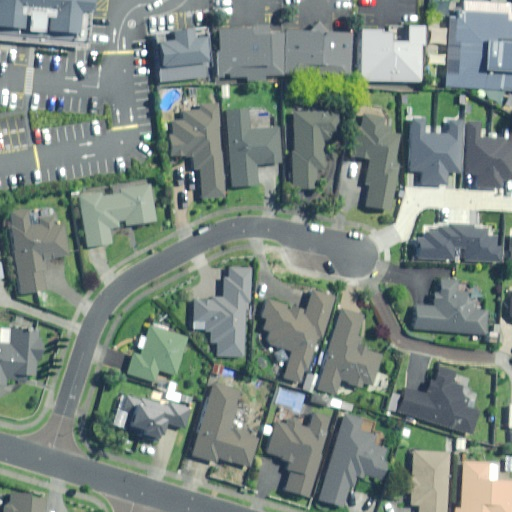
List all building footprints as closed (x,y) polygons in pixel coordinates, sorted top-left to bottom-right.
[(0,0),(0,24),(74,30),(75,12),(83,12),(83,0),(0,0)] [(449,25),(442,24),(439,73),(438,87),(511,92),(511,12),(507,12),(507,5),(459,1),(458,12),(450,12),(449,25)] [(416,28),(399,27),(355,25),(355,29),(353,81),(414,83),(416,28)] [(184,34),(183,30),(150,33),(154,83),(202,79),(198,33),(184,34)] [(262,42),(263,33),(215,30),(212,78),(242,79),(242,81),(261,82),(261,76),(277,76),(279,43),(262,42)] [(279,43),(277,76),(343,80),(345,35),(280,31),(280,34),(279,43)] [(196,111),(176,113),(176,121),(170,121),(164,122),(167,158),(188,156),(189,169),(195,168),(197,199),(219,198),(212,104),(196,106),(196,111)] [(227,187),(246,186),(253,186),(252,165),(276,163),(274,129),(245,130),(244,110),(223,111),(227,187)] [(320,170),(321,139),(334,140),(334,133),(335,115),(289,113),(285,189),(312,190),(313,170),(320,170)] [(379,119),(353,116),(349,158),(364,160),(360,208),(388,210),(395,128),(379,126),(379,119)] [(473,169),(463,188),(428,211),(444,235),(487,209),(494,195),(499,198),(511,205),(511,163),(509,162),(499,181),(473,169)] [(152,221),(146,185),(115,190),(116,194),(100,196),(99,193),(74,197),(82,248),(108,243),(106,229),(115,228),(114,221),(121,220),(122,226),(152,221)] [(17,295),(43,291),(40,272),(43,272),(41,260),(64,257),(62,243),(71,242),(69,225),(59,227),(59,223),(50,225),(48,215),(31,218),(32,222),(26,223),(24,210),(4,213),(17,295)] [(245,303),(246,268),(222,267),(220,299),(190,298),(189,322),(201,323),(201,331),(206,331),(206,343),(213,343),(212,357),(239,358),(241,302),(245,303)] [(433,276),(432,288),(432,291),(428,291),(427,306),(409,305),(408,329),(482,335),(484,310),(473,310),(473,301),(464,300),(465,291),(455,291),(456,278),(433,276)] [(307,293),(304,306),(302,314),(285,309),(286,305),(272,302),(262,299),(262,301),(257,317),(261,318),(258,330),(262,331),(261,336),(259,345),(285,352),(278,380),(294,384),(298,371),(304,373),(312,338),(318,340),(329,298),(307,293)] [(358,316),(334,309),(313,390),(332,395),(335,383),(357,388),(358,384),(368,387),(377,355),(354,349),(357,338),(352,337),(358,316)] [(132,348),(138,350),(137,356),(128,353),(122,374),(150,383),(154,371),(171,376),(183,338),(145,327),(142,337),(135,335),(132,348)] [(37,333),(7,330),(6,344),(0,343),(0,386),(8,387),(9,375),(34,377),(37,333)] [(451,372),(431,366),(422,395),(400,388),(397,397),(389,394),(384,410),(469,436),(476,411),(459,406),(455,383),(448,381),(451,372)] [(237,389),(207,381),(187,456),(212,463),(213,459),(246,467),(253,439),(243,436),(245,428),(228,423),(237,389)] [(158,405),(120,395),(116,411),(123,414),(120,426),(137,431),(136,435),(154,441),(159,424),(180,430),(186,407),(159,399),(158,405)] [(324,398),(309,395),(307,404),(322,408),(324,398)] [(298,427),(299,421),(289,419),(290,413),(273,408),(261,454),(275,457),(274,461),(282,463),(280,471),(284,472),(279,491),(304,498),(324,419),(307,414),(303,428),(298,427)] [(349,489),(352,478),(360,480),(361,476),(377,480),(382,464),(376,463),(380,448),(367,444),(370,435),(354,431),(357,419),(337,414),(312,501),(339,508),(344,488),(349,489)] [(441,511),(445,453),(407,451),(404,505),(415,506),(414,511),(441,511)] [(494,464),(456,462),(453,511),(506,511),(508,483),(494,482),(494,464)] [(22,495),(1,493),(0,505),(0,511),(39,511),(40,499),(22,498),(22,495)]
